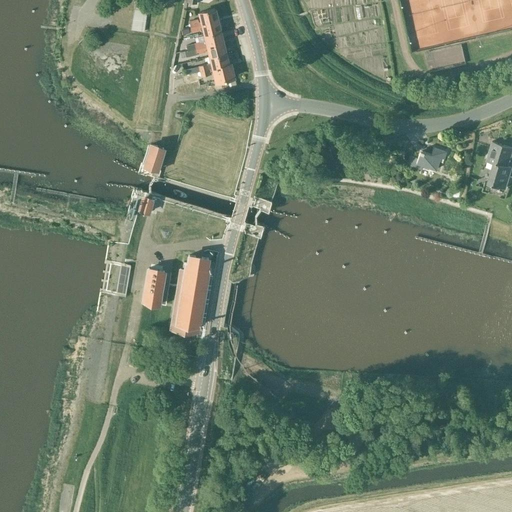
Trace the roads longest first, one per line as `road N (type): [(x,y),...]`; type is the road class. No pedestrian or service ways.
road 1 (secondary): [(204,385),(263,104)]
road 2 (tertiary): [(511,99),(417,127),(263,104)]
road 3 (unclassified): [(75,511),(121,369)]
road 4 (unknown): [(161,145),(178,101),(263,87)]
road 5 (secondary): [(182,511),(204,385)]
